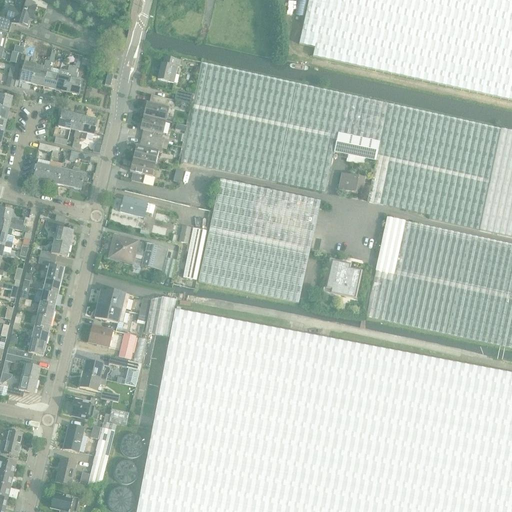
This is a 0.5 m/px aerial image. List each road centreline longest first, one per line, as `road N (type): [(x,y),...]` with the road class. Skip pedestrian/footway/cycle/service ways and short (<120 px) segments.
road 1 (residential): [(96,215),(147,0)]
road 2 (residential): [(47,420),(96,215)]
